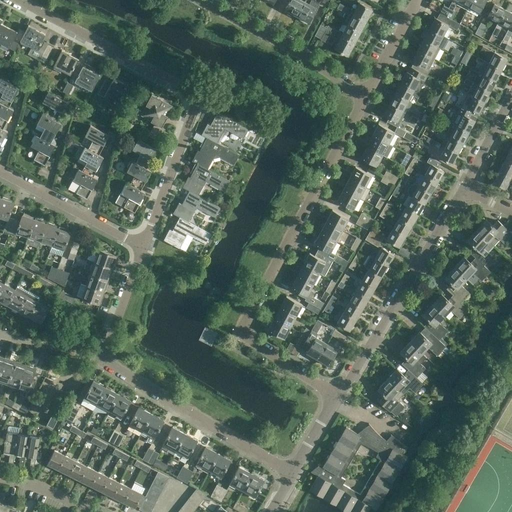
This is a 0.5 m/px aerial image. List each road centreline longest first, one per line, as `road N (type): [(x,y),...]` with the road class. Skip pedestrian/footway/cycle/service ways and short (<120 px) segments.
road 1 (residential): [(336,396),(242,333),(364,97)]
road 2 (residential): [(143,247),(194,99),(14,0)]
road 3 (residential): [(336,396),(460,189)]
road 4 (residential): [(291,473),(101,358)]
road 5 (residential): [(364,97),(199,0)]
